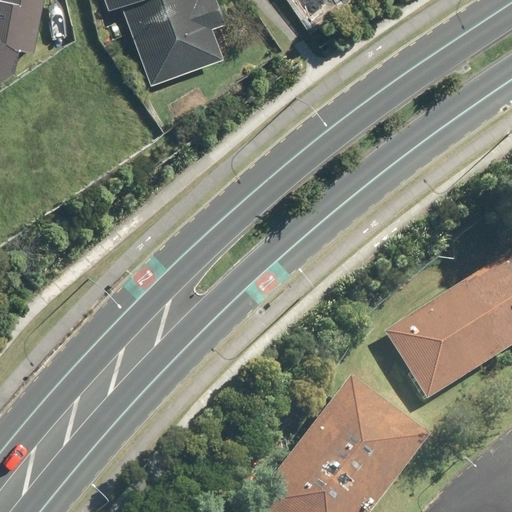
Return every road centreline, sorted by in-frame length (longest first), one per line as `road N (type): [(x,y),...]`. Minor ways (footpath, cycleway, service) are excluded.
road 1 (primary): [(0,451),(240,204),(511,1)]
road 2 (primary): [(511,82),(289,253),(127,409),(37,511)]
